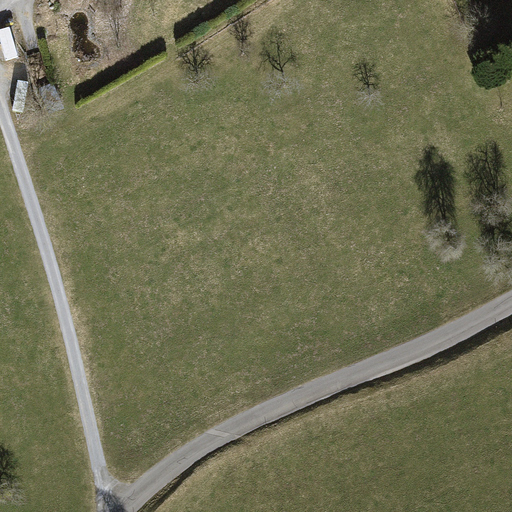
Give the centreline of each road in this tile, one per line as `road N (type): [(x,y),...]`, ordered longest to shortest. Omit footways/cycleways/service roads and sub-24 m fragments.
road 1 (tertiary): [(122,511),(185,458),(260,416),(447,337),(511,299)]
road 2 (track): [(0,87),(107,490),(120,511)]
